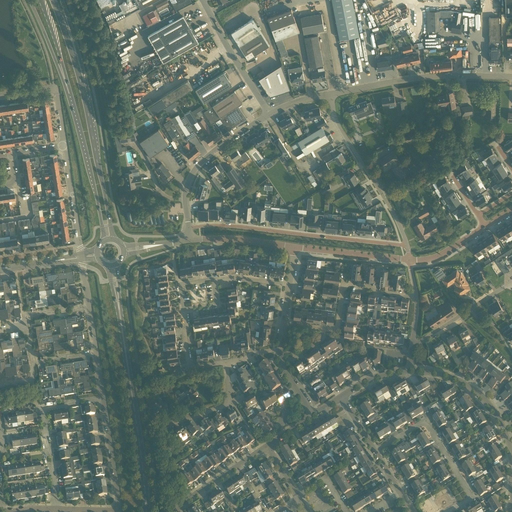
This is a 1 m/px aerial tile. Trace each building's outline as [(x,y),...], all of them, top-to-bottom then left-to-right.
[(129,0),(132,4),(132,5),(121,10),(115,13),(117,17),(107,22),(109,25),(130,13),(139,8),(140,9),(155,0),(129,0)] [(167,0),(155,5),(157,9),(169,4),(167,0)] [(169,0),(172,4),(175,10),(191,2),(190,0),(169,0)] [(332,0),(339,39),(359,36),(352,0),(332,0)] [(479,28),(481,14),(470,12),(470,9),(464,8),(463,15),(473,17),(472,24),(475,25),(475,28),(479,28)] [(267,18),(270,26),(281,56),(288,54),(286,50),(285,50),(281,39),(299,32),(291,9),(267,18)] [(155,10),(148,14),(153,24),(160,21),(155,10)] [(427,24),(427,31),(427,32),(440,31),(440,18),(445,18),(445,11),(440,11),(426,12),(427,24)] [(461,13),(451,11),(450,16),(452,17),(451,23),(453,23),(452,31),(459,32),(460,24),(459,24),(461,13)] [(313,32),(324,30),(321,14),(301,17),(305,38),(313,36),(313,32)] [(163,62),(171,57),(198,42),(183,16),(148,36),(163,62)] [(489,17),(489,42),(500,42),(499,17),(489,17)] [(440,22),(440,28),(450,28),(450,18),(444,18),(444,22),(440,22)] [(253,19),(231,33),(248,59),(249,62),(253,60),(254,61),(255,61),(256,61),(256,60),(256,59),(257,58),(256,58),(254,55),(269,46),(253,19)] [(376,40),(377,39),(379,47),(389,45),(385,38),(382,34),(380,30),(374,32),(376,40)] [(318,35),(313,36),(305,38),(310,67),(323,65),(318,35)] [(502,55),(500,55),(500,54),(500,49),(489,49),(489,55),(490,55),(490,62),(496,62),(496,63),(501,63),(501,62),(502,62),(502,55)] [(410,52),(413,64),(421,62),(419,54),(417,54),(417,51),(410,52)] [(407,57),(404,57),(406,66),(413,64),(410,52),(410,53),(406,54),(407,57)] [(376,62),(377,71),(392,68),(390,56),(384,57),(380,58),(381,61),(376,62)] [(396,59),(398,68),(406,66),(404,57),(396,59)] [(431,72),(452,70),(452,61),(430,64),(431,72)] [(281,64),(272,71),(280,93),(290,89),(281,64)] [(304,80),(303,72),(302,67),(289,69),(291,82),(295,82),(298,82),(299,85),(303,84),(303,80),(304,80)] [(325,71),(324,71),(323,68),(318,69),(318,72),(312,74),(313,82),(326,80),(325,71)] [(270,96),(280,93),(272,71),(265,75),(260,78),(259,78),(270,96)] [(223,72),(219,75),(195,90),(203,103),(231,85),(228,80),(226,77),(227,77),(226,75),(225,75),(224,73),(223,72)] [(129,85),(140,80),(139,77),(127,82),(129,85)] [(188,80),(170,91),(147,106),(153,115),(193,89),(188,80)] [(234,91),(207,109),(203,112),(204,114),(211,124),(215,122),(222,134),(231,128),(232,128),(235,126),(235,125),(245,119),(236,106),(242,102),(234,91)] [(440,107),(449,105),(451,117),(461,115),(459,106),(455,107),(453,93),(447,94),(447,95),(438,97),(440,107)] [(382,99),(383,108),(389,107),(388,106),(396,104),(394,97),(382,99)] [(34,107),(48,105),(47,98),(41,99),(41,103),(38,104),(34,105),(34,107)] [(27,101),(20,102),(22,111),(28,110),(27,101)] [(359,112),(361,117),(367,115),(366,112),(370,111),(366,101),(348,108),(351,115),(359,112)] [(399,113),(408,111),(406,101),(397,103),(399,113)] [(175,102),(165,108),(168,112),(178,105),(175,102)] [(204,114),(203,112),(207,109),(206,107),(196,113),(199,118),(204,114)] [(465,110),(462,110),(463,119),(469,118),(468,115),(472,114),(471,107),(465,108),(465,110)] [(312,109),(312,110),(305,112),(305,114),(304,115),(304,116),(304,118),(305,118),(306,118),(307,121),(321,117),(319,108),(312,109)] [(209,145),(215,141),(205,128),(201,120),(199,118),(196,113),(193,115),(190,110),(183,115),(184,115),(195,132),(198,130),(194,124),(197,121),(197,122),(207,136),(204,138),(209,145)] [(36,121),(51,118),(50,112),(43,113),(43,117),(39,117),(40,118),(36,118),(36,121)] [(170,118),(172,121),(181,137),(183,140),(185,138),(186,140),(196,134),(195,132),(184,115),(180,118),(178,115),(172,118),(171,117),(170,118)] [(163,124),(164,125),(165,128),(174,142),(178,139),(183,146),(184,148),(183,149),(183,151),(185,154),(190,161),(195,156),(185,144),(186,144),(183,140),(181,137),(172,121),(170,118),(169,116),(165,118),(167,121),(163,124)] [(45,126),(52,125),(51,118),(36,121),(32,121),(32,124),(37,123),(39,123),(40,127),(45,126)] [(286,119),(280,122),(284,129),(288,127),(287,126),(293,123),(291,118),(287,120),(286,119)] [(324,118),(323,119),(316,123),(319,128),(326,123),(324,118)] [(203,119),(201,120),(205,128),(215,141),(220,138),(213,128),(212,127),(210,129),(203,119)] [(46,133),(53,132),(52,125),(45,126),(45,130),(42,131),(38,131),(38,134),(42,133),(46,133)] [(322,127),(306,137),(298,142),(306,155),(320,146),(321,149),(334,141),(332,139),(333,138),(330,134),(327,136),(322,127)] [(27,128),(24,128),(26,142),(33,141),(32,135),(28,135),(27,128)] [(148,158),(152,155),(168,144),(158,129),(139,142),(145,150),(143,151),(148,158)] [(14,130),(11,130),(11,134),(12,138),(13,145),(20,144),(19,137),(15,137),(14,130)] [(132,131),(118,133),(114,134),(116,151),(122,151),(121,142),(137,140),(132,131)] [(264,142),(270,139),(273,137),(272,136),(271,136),(270,137),(266,131),(261,134),(261,135),(256,138),(256,137),(251,140),(255,148),(260,145),(262,145),(264,144),(264,142)] [(415,131),(401,139),(403,143),(418,135),(415,131)] [(185,138),(183,140),(186,144),(185,144),(195,156),(201,152),(195,146),(192,149),(191,148),(192,147),(188,142),(186,140),(185,138)] [(279,157),(284,154),(288,152),(279,138),(275,141),(274,142),(275,144),(277,147),(278,149),(280,152),(282,155),(280,157),(279,157)] [(483,149),(478,153),(480,155),(484,160),(494,153),(491,148),(485,152),(483,149)] [(244,162),(250,158),(245,152),(241,155),(237,149),(230,154),(235,160),(238,157),(241,161),(242,160),(244,162)] [(338,155),(335,149),(330,152),(333,158),(335,157),(339,164),(345,160),(341,153),(338,155)] [(410,162),(405,165),(402,162),(398,164),(396,161),(399,159),(393,151),(380,160),(385,168),(391,164),(393,168),(392,169),(396,174),(397,173),(400,178),(415,168),(414,166),(413,166),(410,162)] [(494,153),(484,160),(485,159),(488,164),(486,165),(488,168),(493,165),(491,162),(498,158),(494,153)] [(50,162),(57,161),(56,154),(49,155),(50,159),(46,160),(44,161),(43,156),(40,157),(41,163),(43,163),(50,162)] [(152,155),(148,158),(153,168),(158,165),(152,155)] [(22,159),(23,166),(37,164),(39,164),(38,157),(35,157),(36,161),(30,162),(29,158),(22,159)] [(462,165),(456,169),(457,171),(459,174),(469,168),(468,169),(464,164),(467,162),(466,159),(461,162),(462,165)] [(248,176),(258,168),(253,161),(243,169),(248,176)] [(162,163),(158,166),(156,168),(161,175),(164,179),(170,174),(162,163)] [(493,165),(488,168),(489,171),(491,170),(494,175),(504,168),(501,163),(494,167),(493,165)] [(31,172),(31,169),(34,168),(34,167),(38,166),(37,164),(23,166),(24,173),(31,172)] [(327,164),(323,166),(317,170),(316,170),(313,172),(318,180),(325,176),(323,174),(330,170),(327,164)] [(220,171),(215,165),(209,170),(213,176),(217,173),(220,177),(223,175),(220,171)] [(230,167),(226,170),(236,184),(242,180),(236,171),(233,173),(230,167)] [(469,168),(459,174),(462,179),(469,175),(470,178),(475,174),(474,172),(472,173),(469,168)] [(504,168),(494,175),(495,174),(498,179),(496,180),(497,183),(502,180),(501,177),(508,173),(504,168)] [(358,181),(354,174),(351,176),(349,173),(350,173),(348,169),(340,174),(342,178),(342,177),(346,183),(349,182),(351,186),(358,181)] [(140,176),(139,176),(139,172),(125,174),(127,189),(134,187),(134,185),(141,184),(140,176)] [(314,187),(318,184),(311,174),(307,177),(314,187)] [(472,180),(466,184),(469,189),(479,183),(476,178),(477,177),(475,174),(470,178),(472,180)] [(437,177),(432,181),(434,183),(435,182),(439,187),(438,188),(448,181),(445,176),(439,180),(437,177)] [(26,186),(33,185),(33,181),(40,180),(40,177),(36,178),(32,178),(25,179),(26,186)] [(208,186),(209,184),(206,180),(204,182),(204,184),(200,183),(198,189),(206,192),(208,186)] [(221,187),(216,180),(213,183),(218,190),(221,187)] [(503,181),(498,184),(500,187),(500,186),(504,192),(511,186),(511,180),(511,181),(511,180),(505,183),(503,181)] [(61,187),(60,181),(54,182),(54,186),(46,187),(47,190),(61,187)] [(224,186),(227,191),(235,185),(232,181),(224,186)] [(448,181),(438,188),(439,190),(441,193),(440,193),(442,196),(447,193),(445,190),(451,186),(448,181)] [(479,183),(469,189),(472,194),(478,190),(480,193),(485,190),(485,189),(483,187),(481,188),(478,184),(479,183)] [(27,193),(30,192),(34,191),(38,191),(37,184),(33,185),(26,186),(27,193)] [(355,195),(358,200),(369,194),(367,191),(366,192),(365,189),(363,190),(361,187),(350,193),(351,194),(351,193),(353,196),(355,195)] [(196,195),(200,196),(199,199),(199,201),(204,200),(204,198),(206,192),(198,189),(196,195)] [(482,196),(475,201),(479,206),(481,205),(482,205),(485,203),(484,203),(488,200),(485,195),(488,193),(486,190),(481,194),(482,196)] [(447,193),(442,196),(443,199),(444,198),(447,203),(458,196),(457,193),(455,193),(454,192),(448,195),(447,193)] [(1,195),(2,201),(6,201),(6,205),(7,208),(10,208),(8,194),(1,195)] [(370,196),(369,194),(358,200),(361,204),(359,206),(361,209),(360,209),(360,210),(364,207),(365,208),(371,204),(369,201),(371,200),(369,197),(370,196)] [(458,196),(447,203),(447,204),(448,203),(451,208),(450,208),(451,211),(456,208),(455,205),(461,202),(459,200),(460,199),(458,196)] [(219,219),(219,211),(221,211),(222,202),(217,202),(217,209),(209,209),(209,218),(219,219)] [(209,209),(209,203),(205,203),(205,210),(199,210),(199,219),(209,219),(209,218),(209,209)] [(257,217),(257,219),(259,219),(259,221),(264,221),(265,218),(269,219),(269,220),(270,220),(270,217),(270,210),(271,204),(270,207),(267,207),(266,208),(258,208),(258,213),(256,213),(256,217),(257,217)] [(54,214),(65,212),(64,206),(57,207),(53,207),(50,208),(50,211),(54,210),(54,214)] [(244,207),(243,219),(251,219),(252,208),(244,207)] [(457,209),(452,212),(454,215),(457,213),(460,218),(463,216),(464,217),(467,215),(467,214),(469,213),(465,207),(459,211),(457,209)] [(426,208),(424,209),(417,213),(420,218),(429,214),(426,208)] [(273,212),(274,210),(270,210),(270,217),(273,217),(272,222),(275,223),(278,224),(279,211),(279,213),(273,212)] [(379,234),(384,235),(384,232),(387,233),(388,228),(385,227),(385,224),(380,224),(381,211),(376,210),(375,223),(374,230),(374,231),(379,231),(379,234)] [(282,223),(284,224),(285,218),(288,218),(288,212),(279,211),(278,224),(282,224),(282,223)] [(52,221),(55,221),(55,220),(59,220),(66,219),(65,212),(54,214),(55,217),(51,217),(52,221)] [(290,225),(296,225),(297,215),(291,214),(291,213),(288,212),(288,218),(288,219),(291,219),(290,225)] [(303,220),(306,220),(306,214),(297,213),(297,215),(296,225),(302,226),(303,220)] [(312,219),(309,219),(308,227),(319,228),(319,220),(318,220),(318,214),(312,214),(312,219)] [(326,231),(331,231),(332,218),(327,218),(328,215),(324,214),(323,223),(326,224),(325,231),(326,231)] [(452,228),(450,225),(448,222),(449,222),(445,215),(441,216),(445,223),(444,224),(446,227),(443,229),(446,234),(450,231),(451,234),(454,232),(452,228)] [(337,218),(332,218),(331,231),(336,232),(337,232),(338,225),(341,225),(341,216),(337,216),(337,218)] [(66,219),(59,220),(60,226),(58,227),(67,225),(66,219)] [(438,230),(442,228),(442,227),(438,221),(425,229),(421,222),(414,226),(422,240),(428,236),(428,235),(438,230)] [(365,222),(359,222),(357,222),(356,229),(359,229),(359,231),(365,232),(365,222)] [(375,223),(365,222),(365,232),(370,232),(371,230),(374,230),(375,223)] [(348,231),(349,231),(350,231),(351,231),(352,231),(352,224),(343,223),(342,227),(343,227),(343,231),(344,231),(348,232),(348,231)] [(511,233),(507,225),(501,228),(508,238),(511,234),(511,233)] [(496,232),(502,241),(508,238),(501,228),(496,232)] [(49,242),(48,234),(41,235),(42,243),(49,242)] [(493,234),(487,237),(493,247),(499,243),(493,234)] [(487,237),(482,241),(488,250),(493,247),(487,237)] [(477,244),(483,254),(483,253),(488,250),(482,241),(477,244)] [(477,257),(483,254),(477,244),(471,248),(477,257)] [(511,251),(511,248),(504,253),(503,254),(505,256),(511,251)] [(505,256),(499,260),(506,271),(511,267),(505,256)] [(238,271),(243,271),(245,261),(245,260),(233,259),(234,261),(235,268),(238,269),(238,271)] [(319,270),(319,268),(316,267),(317,260),(308,259),(307,266),(306,266),(307,266),(307,269),(318,270),(319,270)] [(245,261),(243,271),(243,273),(246,273),(246,272),(249,272),(249,270),(252,271),(253,261),(250,261),(250,262),(245,261)] [(254,273),(259,273),(261,264),(256,263),(256,262),(253,261),(252,271),(254,271),(254,273)] [(482,269),(476,261),(473,263),(479,271),(482,269)] [(261,264),(259,273),(259,275),(261,275),(262,274),(265,274),(265,272),(268,273),(269,263),(266,263),(266,264),(261,264)] [(270,275),(275,276),(277,266),(272,265),(272,264),(269,263),(268,273),(270,273),(270,275)] [(359,274),(361,265),(354,264),(352,279),(362,280),(362,274),(359,274)] [(277,266),(275,276),(275,277),(277,277),(277,276),(281,276),(281,275),(284,275),(285,266),(282,265),(281,267),(277,266)] [(373,276),(374,267),(368,266),(365,281),(375,282),(376,276),(373,276)] [(58,273),(58,272),(59,280),(67,278),(68,286),(75,286),(73,274),(72,274),(72,271),(74,271),(74,270),(69,271),(69,268),(60,269),(61,272),(58,273)] [(307,269),(306,268),(306,271),(304,271),(306,271),(305,279),(313,280),(314,273),(317,273),(318,270),(307,269)] [(438,270),(434,273),(439,280),(444,276),(444,277),(446,275),(440,268),(439,269),(438,270)] [(387,279),(388,270),(381,269),(379,284),(389,286),(390,280),(387,279)] [(455,290),(459,296),(462,294),(462,293),(465,290),(466,292),(470,289),(467,285),(468,284),(461,273),(460,274),(457,270),(443,280),(447,286),(454,281),(459,287),(455,290)] [(53,281),(54,289),(60,288),(59,280),(58,272),(58,274),(55,274),(54,273),(43,275),(44,282),(53,281)] [(339,282),(340,272),(334,272),(334,275),(325,273),(324,280),(339,282)] [(395,273),(393,288),(403,289),(404,283),(401,283),(402,274),(395,273)] [(45,290),(44,282),(43,275),(43,274),(43,276),(40,277),(40,276),(28,277),(29,284),(38,283),(39,291),(45,290)] [(480,285),(486,280),(482,274),(473,280),(475,283),(478,281),(480,285)] [(313,280),(305,279),(304,285),(303,285),(304,286),(303,288),(315,290),(315,287),(313,287),(313,280)] [(11,280),(6,281),(9,296),(13,296),(12,290),(17,289),(15,281),(11,282),(11,280)] [(9,296),(6,281),(1,281),(2,283),(0,283),(0,291),(4,291),(4,294),(5,300),(9,300),(9,296)] [(68,286),(60,288),(61,294),(69,293),(70,298),(67,299),(68,302),(77,301),(76,289),(75,289),(74,286),(76,286),(76,285),(75,286),(68,286)] [(240,285),(236,285),(237,288),(228,290),(229,296),(238,294),(241,294),(241,290),(240,285)] [(337,296),(338,286),(332,285),(332,288),(323,287),(322,294),(337,296)] [(302,291),(301,298),(310,299),(311,292),(316,293),(316,290),(315,290),(303,288),(302,288),(302,291),(301,291),(302,291)] [(51,305),(62,303),(62,296),(52,298),(51,289),(45,290),(48,306),(48,304),(51,304),(51,305)] [(48,307),(48,306),(45,290),(39,291),(40,299),(32,300),(27,301),(27,305),(32,304),(32,307),(44,306),(44,305),(47,304),(48,307)] [(441,290),(437,292),(433,294),(435,298),(443,295),(441,290)] [(271,291),(264,291),(263,297),(262,297),(261,298),(261,300),(261,301),(265,301),(265,302),(266,302),(265,304),(271,305),(271,303),(274,303),(275,296),(270,295),(271,291)] [(228,298),(229,302),(236,301),(241,300),(242,294),(241,294),(238,294),(229,296),(229,298),(228,298)] [(350,304),(361,306),(362,306),(362,303),(360,303),(360,295),(352,294),(350,304)] [(375,311),(378,311),(379,305),(376,305),(376,299),(369,298),(368,310),(375,311)] [(388,312),(388,311),(389,300),(383,299),(382,306),(379,305),(378,311),(381,312),(381,311),(388,312)] [(395,312),(398,313),(399,307),(395,306),(396,300),(389,299),(389,300),(388,311),(388,312),(395,312)] [(497,300),(493,303),(499,312),(503,310),(501,307),(497,300)] [(401,307),(399,307),(398,313),(401,313),(408,314),(409,302),(402,301),(401,307)] [(20,315),(19,307),(14,308),(14,302),(9,303),(12,318),(17,318),(16,316),(20,315)] [(427,320),(428,321),(432,327),(455,312),(448,302),(437,310),(426,317),(428,320),(427,320)] [(6,309),(2,310),(3,318),(7,317),(7,319),(12,318),(9,303),(5,303),(6,309)] [(493,312),(495,315),(499,312),(493,303),(489,306),(493,312)] [(349,304),(348,314),(357,315),(358,308),(361,308),(361,306),(350,304),(349,304)] [(158,307),(158,310),(159,313),(171,311),(170,305),(161,306),(158,307)] [(260,313),(261,313),(261,318),(266,319),(266,317),(272,318),(273,310),(268,309),(269,306),(261,305),(261,309),(260,313)] [(238,311),(237,307),(229,308),(229,314),(230,317),(236,316),(235,312),(238,311)] [(295,307),(293,319),(300,320),(301,314),(304,315),(305,308),(300,308),(295,307)] [(305,308),(304,315),(307,315),(306,321),(313,322),(314,321),(315,310),(308,309),(305,308)] [(324,316),(325,310),(315,309),(315,310),(314,321),(320,322),(321,316),(324,316)] [(325,310),(324,316),(327,317),(326,323),(333,324),(335,311),(325,310)] [(175,319),(175,316),(176,316),(175,313),(165,314),(162,315),(163,321),(166,320),(175,319)] [(357,315),(348,314),(347,324),(358,325),(359,323),(356,322),(357,315)] [(77,323),(77,324),(81,324),(80,317),(77,317),(77,316),(68,318),(68,319),(65,319),(65,317),(67,333),(73,332),(72,324),(77,323)] [(59,326),(61,334),(67,333),(65,317),(64,317),(65,319),(61,320),(61,319),(52,320),(52,321),(50,322),(51,328),(54,328),(54,327),(59,326)] [(38,337),(36,338),(52,335),(51,329),(43,330),(42,322),(44,321),(43,318),(34,320),(37,334),(38,334),(38,337)] [(259,331),(272,333),(272,330),(270,330),(271,327),(267,326),(267,323),(261,323),(261,326),(260,326),(259,331)] [(346,324),(344,334),(353,335),(354,328),(357,329),(360,329),(360,326),(358,326),(358,325),(347,324),(346,324)] [(174,325),(167,326),(164,327),(166,335),(175,333),(174,325)] [(511,340),(511,329),(511,328),(503,332),(506,338),(509,336),(511,340)] [(373,344),(373,342),(375,332),(375,331),(373,331),(373,330),(369,329),(368,334),(368,336),(368,340),(367,344),(369,344),(370,343),(373,344)] [(465,330),(458,334),(462,341),(465,345),(467,343),(465,339),(469,337),(465,330)] [(81,331),(73,332),(67,333),(68,339),(76,338),(77,347),(84,346),(83,334),(81,334),(81,331)] [(243,332),(244,336),(244,340),(241,341),(241,343),(242,349),(249,348),(248,340),(251,339),(250,337),(250,331),(243,332)] [(166,343),(177,341),(175,333),(166,335),(166,338),(163,338),(163,343),(166,343)] [(58,334),(52,335),(53,342),(54,349),(57,349),(57,350),(69,348),(68,341),(59,343),(58,334)] [(48,355),(48,351),(46,352),(45,343),(53,342),(52,335),(36,338),(38,338),(39,341),(38,341),(40,356),(48,355)] [(236,335),(233,335),(230,336),(231,344),(234,344),(236,352),(243,351),(242,349),(241,343),(238,343),(236,335)] [(19,336),(15,337),(18,356),(22,355),(21,350),(26,349),(24,338),(20,339),(19,336)] [(18,356),(15,337),(10,338),(10,340),(6,341),(8,351),(13,350),(13,357),(18,356)] [(453,337),(446,341),(450,347),(454,345),(456,350),(459,348),(457,343),(453,337)] [(177,341),(166,343),(167,351),(177,349),(176,343),(178,343),(178,341),(177,341)] [(328,345),(334,354),(335,355),(343,349),(338,342),(336,344),(334,341),(328,345)] [(219,346),(221,357),(230,355),(228,344),(219,346)] [(328,345),(327,344),(321,348),(325,353),(322,354),(326,360),(334,354),(328,345)] [(433,348),(436,353),(432,355),(436,362),(442,358),(440,355),(441,354),(442,355),(442,356),(443,356),(444,356),(446,355),(446,354),(446,353),(446,352),(445,351),(441,345),(437,347),(436,346),(433,348)] [(213,346),(207,347),(208,351),(209,358),(212,358),(211,356),(215,356),(214,352),(217,351),(216,346),(213,346)] [(468,362),(470,360),(473,362),(468,368),(470,370),(481,357),(476,353),(479,350),(476,348),(464,361),(468,362)] [(177,349),(167,351),(168,359),(169,359),(179,357),(180,357),(180,355),(178,355),(177,349)] [(320,356),(316,351),(310,355),(311,356),(318,365),(326,360),(322,354),(320,356)] [(457,358),(453,351),(449,353),(455,363),(458,361),(457,358)] [(369,358),(366,360),(368,362),(371,367),(373,365),(375,367),(380,364),(381,353),(375,352),(374,360),(372,362),(369,358)] [(18,356),(18,359),(20,375),(25,374),(25,372),(29,371),(28,364),(23,364),(22,359),(28,358),(27,354),(22,355),(18,356)] [(306,366),(310,372),(318,366),(318,365),(311,356),(306,360),(305,359),(309,365),(306,366)] [(179,357),(169,359),(170,367),(180,365),(179,357)] [(365,357),(356,363),(361,370),(363,373),(369,369),(366,364),(368,362),(366,360),(365,357)] [(481,357),(470,370),(473,372),(478,366),(480,368),(486,362),(481,357)] [(16,376),(20,375),(18,359),(14,360),(15,366),(10,366),(11,374),(15,373),(16,376)] [(361,370),(356,363),(355,360),(346,366),(349,370),(352,368),(356,375),(356,374),(361,370)] [(1,362),(3,377),(8,377),(7,375),(11,374),(10,366),(6,367),(5,361),(1,362)] [(260,373),(273,365),(271,362),(269,364),(266,361),(258,366),(261,371),(259,372),(260,373)] [(75,364),(72,365),(74,379),(80,378),(79,370),(84,369),(84,370),(87,370),(88,377),(92,376),(91,365),(87,365),(87,362),(75,363),(75,364)] [(310,372),(306,366),(304,368),(300,362),(300,363),(295,367),(301,377),(310,372)] [(478,376),(480,378),(491,366),(486,362),(480,368),(483,370),(478,376)] [(68,380),(74,379),(72,365),(72,363),(71,363),(72,365),(68,365),(68,364),(60,366),(60,367),(57,367),(57,365),(56,365),(57,367),(58,374),(61,374),(61,372),(66,372),(68,380)] [(181,371),(180,365),(170,367),(172,374),(183,373),(182,370),(181,371)] [(275,368),(273,365),(260,373),(264,379),(264,380),(272,374),(274,373),(272,370),(275,368)] [(338,371),(339,372),(345,381),(350,378),(351,379),(347,372),(349,370),(346,366),(338,371)] [(496,370),(491,366),(480,378),(483,380),(488,374),(490,376),(496,370)] [(51,374),(53,382),(59,381),(58,374),(57,367),(54,368),(53,367),(45,368),(45,369),(42,370),(43,376),(46,376),(46,375),(51,374)] [(236,381),(240,387),(247,382),(248,382),(246,378),(249,376),(245,370),(238,375),(239,375),(240,374),(242,377),(236,381)] [(490,387),(500,374),(496,370),(490,376),(493,378),(487,384),(490,387)] [(345,381),(339,372),(330,378),(333,382),(334,383),(336,381),(340,386),(345,382),(345,381)] [(274,377),(272,374),(264,380),(267,384),(265,385),(266,387),(279,378),(277,375),(274,377)] [(503,375),(503,376),(500,374),(490,387),(492,389),(498,382),(500,384),(502,382),(505,384),(510,379),(507,376),(507,375),(506,375),(505,375),(504,375),(503,375)] [(310,386),(312,389),(323,382),(318,375),(309,381),(310,383),(308,385),(309,387),(310,386)] [(80,378),(74,379),(75,385),(83,384),(84,393),(91,392),(89,380),(88,380),(88,377),(80,378)] [(279,378),(266,387),(265,388),(266,389),(269,387),(272,391),(280,386),(278,383),(281,381),(279,378)] [(66,380),(59,381),(62,397),(61,395),(65,394),(65,396),(76,394),(75,387),(67,388),(66,380)] [(404,380),(398,384),(404,394),(406,393),(405,389),(408,387),(409,389),(412,388),(408,382),(405,383),(404,380)] [(426,380),(420,383),(424,390),(426,393),(431,389),(433,393),(436,391),(432,385),(430,387),(426,380)] [(59,381),(53,382),(51,382),(52,388),(45,390),(46,398),(58,397),(58,396),(61,395),(61,397),(62,397),(59,381)] [(247,382),(240,387),(239,387),(244,394),(248,391),(250,394),(257,389),(253,383),(249,386),(247,382)] [(312,389),(316,394),(323,389),(326,387),(323,382),(312,389)] [(424,390),(420,383),(415,387),(416,390),(414,391),(416,395),(417,397),(420,396),(419,394),(424,390)] [(502,398),(511,391),(511,383),(505,388),(507,391),(500,396),(502,398)] [(402,395),(404,394),(398,384),(393,387),(394,390),(391,391),(396,398),(398,397),(398,396),(397,394),(400,392),(402,395)] [(450,397),(446,390),(441,394),(435,384),(432,385),(436,391),(441,400),(444,399),(445,400),(450,397)] [(385,386),(379,389),(383,397),(385,399),(391,396),(393,400),(396,398),(391,391),(391,390),(388,392),(385,386)] [(452,387),(446,390),(450,397),(452,399),(456,397),(458,399),(464,395),(462,393),(458,395),(457,393),(456,394),(452,387)] [(170,388),(165,390),(170,396),(170,397),(177,406),(183,401),(185,403),(189,400),(190,402),(191,402),(192,402),(194,401),(194,400),(194,399),(198,397),(195,393),(194,394),(191,389),(184,394),(183,395),(183,394),(179,397),(179,398),(175,394),(173,395),(170,388)] [(280,394),(285,402),(291,399),(291,400),(292,399),(284,389),(282,390),(284,392),(280,394)] [(318,400),(320,399),(322,401),(328,396),(323,389),(316,394),(318,397),(317,398),(318,400)] [(378,400),(383,397),(379,389),(374,393),(375,396),(373,397),(376,403),(379,402),(378,400)] [(170,396),(165,390),(159,392),(163,404),(152,407),(154,415),(161,413),(160,411),(167,409),(166,404),(164,398),(170,396)] [(511,391),(502,398),(504,401),(511,396),(511,397),(511,391)] [(271,406),(273,405),(274,404),(276,407),(279,405),(274,398),(272,394),(271,392),(269,393),(270,395),(266,398),(271,406)] [(279,405),(280,406),(285,403),(286,403),(285,402),(280,394),(279,392),(277,394),(278,395),(274,398),(279,405)] [(464,395),(458,399),(459,400),(456,402),(460,409),(470,403),(466,397),(465,398),(464,395)] [(270,411),(271,410),(273,409),(271,406),(266,398),(265,396),(263,397),(265,399),(260,402),(265,410),(269,408),(270,411)] [(254,413),(252,410),(251,408),(256,404),(258,402),(254,397),(252,398),(252,397),(243,403),(246,408),(243,411),(247,417),(254,413)] [(361,408),(364,413),(371,409),(368,404),(370,402),(368,400),(362,403),(364,406),(361,408)] [(412,406),(412,407),(418,416),(423,413),(421,410),(424,408),(421,402),(418,404),(417,403),(412,406)] [(470,403),(460,409),(461,411),(464,410),(466,413),(463,414),(465,417),(468,415),(470,414),(469,411),(473,408),(470,403)] [(81,411),(82,416),(80,416),(80,415),(73,416),(74,420),(75,420),(81,419),(87,418),(86,415),(95,414),(93,408),(86,409),(85,406),(80,407),(81,411)] [(404,412),(408,418),(410,417),(412,420),(418,416),(412,407),(404,412)] [(367,419),(369,421),(374,418),(378,416),(377,413),(374,414),(371,409),(364,413),(367,419)] [(478,409),(470,414),(468,415),(473,423),(483,417),(480,411),(479,412),(478,409)] [(433,418),(436,423),(445,418),(442,412),(440,410),(434,413),(436,416),(433,418)] [(28,422),(33,421),(32,411),(29,412),(29,413),(27,413),(27,411),(23,411),(24,413),(25,421),(28,420),(28,422)] [(25,422),(25,421),(24,413),(21,413),(21,414),(19,415),(19,412),(15,412),(15,414),(16,414),(17,422),(20,421),(20,423),(25,422)] [(68,420),(68,421),(68,424),(72,424),(70,414),(67,415),(66,412),(60,413),(61,421),(68,420)] [(237,425),(242,421),(237,414),(235,416),(232,412),(226,416),(231,423),(234,421),(237,425)] [(401,414),(396,417),(402,426),(407,423),(405,420),(408,418),(404,412),(402,414),(401,414)] [(17,424),(17,422),(16,414),(15,414),(12,414),(13,416),(11,416),(11,413),(7,414),(9,425),(9,423),(12,423),(12,424),(17,424)] [(53,414),(55,422),(61,421),(60,413),(53,414)] [(259,424),(267,418),(263,413),(253,419),(254,421),(256,420),(259,424)] [(217,430),(223,426),(225,428),(229,425),(224,418),(222,420),(219,416),(213,420),(214,421),(212,422),(217,430)] [(328,421),(332,428),(337,424),(336,423),(335,420),(333,417),(328,421)] [(392,423),(391,421),(390,419),(387,421),(388,422),(392,428),(394,426),(396,430),(402,426),(396,417),(394,418),(395,421),(392,423)] [(486,423),(483,417),(473,423),(472,423),(474,427),(478,424),(479,427),(477,428),(479,431),(485,427),(483,424),(486,423)] [(260,431),(270,424),(267,418),(259,424),(257,425),(258,427),(257,427),(260,431)] [(442,427),(444,430),(452,424),(454,423),(456,422),(454,420),(449,423),(449,422),(448,422),(445,418),(436,423),(439,429),(442,427)] [(212,433),(213,432),(214,435),(217,433),(215,431),(216,430),(211,423),(209,425),(206,420),(200,424),(205,432),(209,429),(212,433)] [(328,421),(322,424),(326,431),(332,428),(328,421)] [(380,426),(381,429),(385,436),(391,433),(389,430),(392,428),(388,422),(386,424),(385,423),(380,426)] [(274,430),(270,424),(260,431),(256,433),(258,436),(261,435),(264,433),(266,435),(274,430)] [(317,427),(321,434),(326,431),(322,424),(317,427)] [(442,434),(446,440),(455,434),(451,428),(454,426),(452,424),(444,430),(445,432),(442,434)] [(193,436),(195,434),(198,438),(203,434),(198,427),(196,428),(193,425),(188,429),(193,436)] [(317,427),(311,431),(316,437),(321,434),(317,427)] [(483,439),(486,437),(493,433),(489,428),(486,430),(485,427),(479,431),(481,433),(480,434),(483,439)] [(57,435),(58,442),(66,441),(65,434),(76,432),(76,429),(63,431),(60,432),(60,435),(57,435)] [(181,429),(178,431),(175,433),(177,435),(176,437),(178,438),(180,440),(177,442),(182,448),(184,446),(185,444),(192,440),(190,437),(185,431),(183,432),(181,429)] [(385,436),(381,429),(376,432),(380,439),(385,436)] [(242,449),(243,449),(247,446),(242,438),(239,434),(237,430),(235,432),(234,433),(236,436),(237,435),(237,436),(238,437),(233,440),(234,441),(241,451),(243,450),(242,449)] [(306,434),(310,441),(316,437),(311,431),(306,434)] [(344,436),(347,441),(354,437),(351,431),(349,432),(344,435),(344,436)] [(242,438),(247,446),(252,443),(253,444),(255,442),(248,433),(242,438)] [(493,433),(486,437),(483,439),(482,440),(485,445),(483,447),(484,450),(490,446),(488,444),(489,443),(496,439),(493,433)] [(31,434),(27,435),(27,436),(28,444),(29,444),(32,443),(32,445),(37,444),(35,435),(32,435),(32,436),(31,437),(31,434)] [(305,444),(310,441),(306,434),(300,437),(301,439),(299,440),(302,445),(305,444)] [(410,442),(408,444),(411,449),(416,446),(427,440),(424,434),(417,438),(419,441),(412,445),(410,442)] [(452,443),(454,446),(460,442),(455,434),(446,440),(449,445),(452,443)] [(23,435),(19,436),(19,437),(20,445),(21,445),(24,445),(24,446),(29,446),(29,444),(28,444),(27,436),(24,437),(24,438),(23,438),(23,435)] [(222,438),(233,454),(238,451),(240,453),(241,451),(234,441),(231,443),(226,440),(227,440),(225,436),(222,438)] [(11,437),(12,443),(9,443),(10,450),(13,450),(13,446),(16,446),(16,448),(21,447),(21,445),(20,445),(19,437),(16,438),(16,439),(15,439),(14,437),(11,437)] [(357,442),(354,437),(347,441),(350,446),(357,442)] [(233,454),(222,438),(220,439),(222,443),(224,442),(225,443),(219,447),(220,448),(222,451),(227,459),(228,460),(230,459),(228,457),(233,454)] [(420,455),(429,450),(432,448),(430,445),(431,445),(427,440),(416,446),(418,449),(422,446),(424,449),(421,451),(420,452),(420,453),(420,454),(420,455)] [(360,448),(357,442),(350,446),(348,448),(351,453),(353,452),(360,448)] [(460,442),(454,446),(455,448),(452,450),(456,456),(465,450),(464,448),(462,445),(461,445),(460,442)] [(329,452),(333,449),(329,443),(325,446),(329,452)] [(395,459),(405,453),(411,449),(408,444),(407,443),(404,445),(404,446),(403,447),(404,449),(399,451),(398,448),(395,450),(395,451),(391,454),(395,459)] [(287,446),(283,449),(280,451),(284,456),(291,452),(287,446)] [(488,451),(490,453),(486,455),(488,458),(491,456),(498,452),(495,447),(492,449),(490,446),(484,450),(486,452),(488,451)] [(97,448),(92,449),(80,451),(80,455),(89,454),(90,453),(92,452),(92,458),(101,457),(100,451),(97,451),(97,448)] [(364,453),(360,448),(353,452),(357,457),(364,453)] [(427,455),(430,460),(437,456),(434,450),(432,448),(429,450),(420,455),(422,458),(427,455)] [(462,459),(464,462),(472,457),(467,449),(465,450),(456,456),(459,461),(462,459)] [(213,453),(215,456),(221,464),(227,459),(222,451),(219,453),(217,450),(216,452),(213,453)] [(291,452),(284,456),(287,461),(294,457),(291,452)] [(498,452),(491,456),(495,462),(502,458),(498,452)] [(367,458),(364,453),(357,457),(360,462),(367,458)] [(401,463),(403,466),(409,462),(407,460),(409,459),(405,453),(395,459),(398,465),(401,463)] [(208,460),(214,468),(221,464),(215,456),(208,460)] [(431,467),(433,470),(439,466),(437,463),(440,461),(437,456),(430,460),(433,466),(431,467)] [(292,469),(297,466),(296,464),(297,463),(294,457),(287,461),(290,467),(291,467),(292,469)] [(474,460),(472,457),(464,462),(465,465),(462,467),(465,472),(475,466),(472,462),(474,460)] [(330,458),(324,462),(328,469),(334,465),(330,458)] [(370,464),(367,458),(360,462),(363,468),(370,464)] [(201,463),(207,472),(212,468),(213,470),(215,469),(214,468),(208,460),(208,459),(201,463)] [(63,473),(74,471),(74,470),(75,468),(75,467),(74,466),(73,461),(71,462),(69,462),(69,465),(62,466),(63,473)] [(40,466),(40,463),(37,463),(37,465),(35,465),(35,462),(31,463),(32,464),(33,472),(36,472),(36,473),(41,472),(44,471),(43,465),(40,466)] [(323,472),(328,469),(324,462),(319,465),(323,472)] [(405,476),(412,471),(414,470),(411,464),(410,465),(409,462),(403,466),(404,468),(401,470),(405,476)] [(28,473),(28,474),(33,474),(33,472),(32,464),(28,465),(29,466),(27,466),(27,463),(23,464),(23,465),(25,473),(28,473)] [(195,469),(201,478),(203,477),(202,475),(207,472),(201,463),(194,468),(195,469)] [(260,464),(250,471),(247,473),(252,481),(254,480),(252,476),(256,474),(258,477),(268,471),(265,465),(261,466),(260,464)] [(374,469),(370,464),(363,468),(367,473),(374,469)] [(19,465),(15,465),(16,467),(17,474),(20,474),(20,476),(25,475),(25,473),(23,465),(20,466),(21,467),(19,467),(19,465)] [(323,472),(319,465),(313,468),(318,475),(323,472)] [(9,477),(9,476),(12,475),(12,477),(17,476),(17,474),(16,467),(12,467),(13,468),(11,468),(11,466),(7,466),(9,477)] [(437,471),(440,476),(447,472),(444,467),(440,469),(439,466),(433,470),(435,472),(437,471)] [(472,476),(474,480),(484,474),(482,471),(481,472),(478,468),(476,468),(475,466),(465,472),(469,478),(472,476)] [(490,472),(493,478),(500,473),(498,471),(499,470),(498,468),(497,468),(496,468),(494,466),(492,467),(486,471),(488,473),(490,472)] [(94,468),(93,468),(82,470),(83,473),(91,472),(91,474),(95,474),(95,478),(104,476),(103,470),(94,471),(94,468)] [(312,478),(318,475),(313,468),(308,471),(312,478)] [(188,474),(194,482),(201,477),(201,478),(195,469),(188,474)] [(338,484),(345,479),(341,474),(345,472),(343,469),(338,472),(340,475),(334,478),(338,484)] [(370,479),(372,481),(373,480),(378,477),(377,475),(374,469),(367,473),(370,479)] [(74,471),(63,473),(64,479),(67,479),(67,482),(70,481),(72,481),(72,480),(76,479),(75,471),(74,471)] [(255,488),(257,491),(262,488),(267,485),(265,482),(272,477),(268,471),(258,477),(258,478),(261,484),(255,488)] [(307,482),(312,478),(308,471),(303,475),(307,482)] [(412,471),(405,476),(408,481),(411,479),(413,482),(418,478),(417,476),(415,477),(412,471)] [(440,476),(438,477),(440,479),(439,480),(439,481),(440,483),(441,483),(443,486),(449,482),(447,480),(450,478),(447,472),(440,476)] [(252,494),(257,491),(255,488),(252,481),(247,473),(244,475),(245,477),(254,492),(251,493),(252,494)] [(503,479),(500,473),(493,478),(496,483),(503,479)] [(188,474),(182,478),(188,487),(190,486),(189,485),(194,482),(188,474)] [(474,486),(477,491),(484,487),(480,480),(485,477),(484,474),(474,480),(477,484),(474,486)] [(301,485),(307,482),(303,475),(297,478),(301,485)] [(235,481),(241,491),(244,489),(244,490),(247,488),(251,493),(254,492),(245,477),(242,479),(241,477),(235,481)] [(411,486),(415,492),(425,486),(421,480),(420,481),(418,478),(413,482),(414,484),(411,486)] [(81,485),(81,489),(84,488),(84,485),(91,484),(91,481),(84,482),(84,479),(81,480),(81,485)] [(345,479),(338,484),(341,489),(348,485),(345,479)] [(235,481),(230,485),(234,492),(236,494),(241,491),(235,481)] [(276,483),(269,488),(268,488),(272,494),(280,490),(276,483)] [(35,487),(36,495),(40,495),(40,497),(45,496),(45,495),(48,494),(47,487),(44,487),(43,486),(40,487),(40,488),(39,488),(38,485),(35,486),(35,487)] [(234,492),(230,485),(225,488),(224,488),(229,495),(234,492)] [(351,494),(353,493),(351,490),(348,485),(341,489),(344,495),(344,494),(346,497),(351,494)] [(377,499),(382,496),(378,489),(376,486),(374,488),(375,491),(373,492),(377,499)] [(388,493),(384,487),(384,486),(378,489),(382,496),(388,493)] [(421,495),(423,498),(428,494),(427,492),(428,491),(425,486),(415,492),(418,497),(421,495)] [(37,497),(36,495),(35,487),(32,488),(32,489),(31,489),(31,487),(27,487),(27,489),(28,497),(29,497),(32,496),(32,498),(37,497)] [(477,491),(480,497),(487,493),(484,487),(477,491)] [(24,498),(24,499),(29,498),(29,497),(28,497),(27,489),(24,489),(24,490),(23,490),(23,488),(19,488),(19,490),(21,498),(24,498)] [(93,490),(94,494),(95,498),(99,498),(98,496),(107,495),(106,488),(97,490),(94,490),(93,490)] [(21,500),(21,498),(19,490),(16,490),(16,491),(15,492),(14,489),(11,490),(11,492),(10,492),(10,494),(11,496),(11,495),(12,495),(13,501),(13,503),(16,502),(16,501),(21,500)] [(79,495),(82,495),(81,489),(78,489),(78,490),(72,491),(73,500),(80,499),(79,495)] [(280,490),(272,494),(276,501),(284,496),(283,496),(280,490)] [(214,495),(220,505),(223,503),(221,500),(224,499),(219,492),(219,491),(218,491),(216,493),(216,494),(214,495)] [(373,492),(367,496),(372,502),(377,499),(373,492)] [(210,501),(207,503),(210,508),(216,504),(218,507),(221,506),(220,505),(214,495),(208,499),(210,501)] [(488,502),(491,507),(498,503),(495,498),(493,495),(485,501),(486,503),(488,502)] [(362,499),(366,506),(372,502),(367,496),(362,499)] [(362,499),(357,502),(361,509),(366,506),(362,499)] [(357,502),(351,505),(355,511),(356,511),(361,509),(357,502)] [(478,504),(472,507),(475,511),(479,511),(482,511),(484,511),(486,511),(481,503),(478,504)] [(498,503),(491,507),(494,511),(499,511),(502,509),(498,503)]
